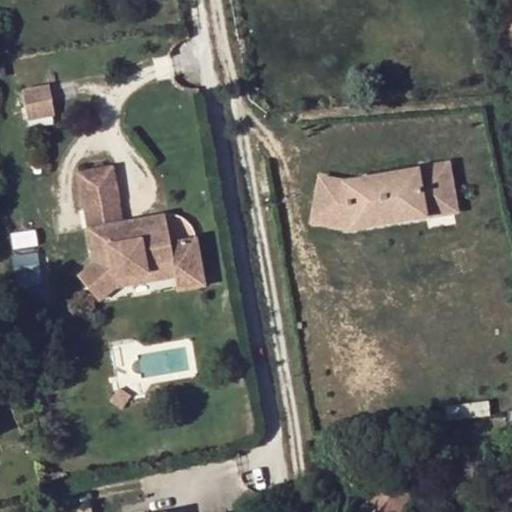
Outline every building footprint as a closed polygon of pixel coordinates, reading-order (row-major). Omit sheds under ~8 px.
[(23,90),(26,107),(52,103),(49,85),(23,90)] [(52,103),(26,107),(29,120),(55,116),(52,103)] [(320,176),(313,214),(344,220),(349,219),(351,230),(458,212),(449,162),(345,180),(320,176)] [(78,176),(84,209),(121,204),(115,170),(78,176)] [(84,209),(88,231),(106,228),(125,224),(121,204),(84,209)] [(313,214),(312,222),(351,230),(349,219),(344,220),(313,214)] [(110,247),(92,251),(94,265),(79,276),(100,302),(117,289),(116,280),(155,273),(154,267),(174,264),(176,278),(203,274),(198,241),(172,244),(166,218),(136,222),(139,234),(128,236),(125,224),(106,228),(110,247)] [(136,222),(125,224),(128,236),(139,234),(136,222)] [(106,228),(88,231),(92,251),(110,247),(106,228)] [(116,280),(117,289),(176,278),(174,264),(154,267),(155,273),(116,280)] [(206,288),(203,274),(176,278),(179,294),(206,288)] [(23,279),(26,297),(44,294),(41,276),(23,279)] [(467,448),(444,454),(455,500),(479,495),(467,448)] [(404,511),(414,493),(382,476),(363,511),(404,511)]
